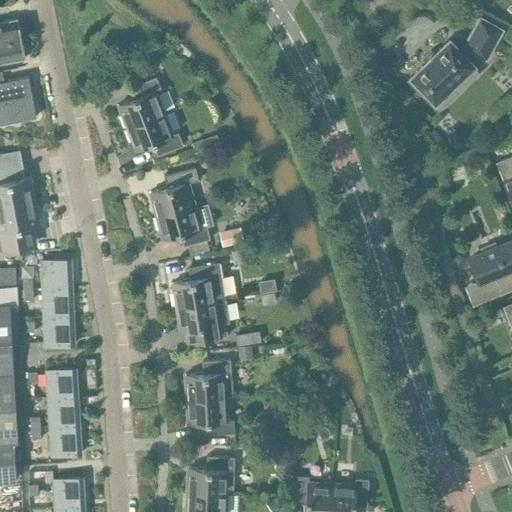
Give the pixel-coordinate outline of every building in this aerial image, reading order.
[(0,63),(25,58),(17,18),(0,21),(0,63)] [(486,57),(501,29),(480,18),(465,46),(468,48),(463,53),(451,40),(449,38),(448,40),(435,53),(434,52),(424,61),(425,62),(412,75),(410,76),(412,78),(433,100),(435,101),(436,100),(443,106),(458,92),(451,85),(472,65),(474,64),(472,62),(480,54),(486,57)] [(4,81),(2,71),(0,71),(0,124),(36,117),(29,76),(4,81)] [(127,127),(164,113),(156,91),(161,89),(156,76),(130,86),(135,98),(118,104),(127,127)] [(164,113),(127,127),(136,150),(153,143),(157,155),(183,145),(178,132),(172,134),(164,113)] [(204,138),(192,143),(196,154),(208,149),(204,138)] [(511,154),(496,161),(511,201),(511,154)] [(156,215),(195,205),(189,182),(199,180),(195,166),(164,175),(167,187),(150,192),(156,215)] [(4,167),(0,167),(0,208),(35,202),(30,176),(14,179),(7,180),(4,167)] [(497,181),(484,186),(489,197),(501,192),(497,181)] [(0,250),(1,250),(21,246),(38,243),(34,225),(40,224),(35,202),(0,208),(0,250)] [(195,205),(156,215),(163,239),(180,234),(184,246),(210,239),(207,225),(201,227),(195,205)] [(240,227),(219,231),(223,246),(243,242),(240,227)] [(511,246),(510,241),(496,247),(494,242),(481,248),(483,252),(469,258),(478,280),(465,285),(473,305),(511,288),(511,246)] [(43,290),(73,289),(72,260),(42,261),(43,290)] [(176,306),(225,298),(220,262),(188,267),(190,279),(172,282),(176,306)] [(23,289),(33,288),(32,277),(22,278),(23,289)] [(273,280),(261,282),(262,292),(274,290),(273,280)] [(20,346),(17,286),(0,286),(0,481),(14,481),(12,441),(17,441),(12,346),(20,346)] [(33,288),(23,289),(23,299),(33,299),(33,288)] [(43,317),(74,318),(73,289),(43,290),(43,317)] [(272,292),(260,293),(262,303),(273,301),(272,292)] [(225,298),(176,306),(180,330),(184,329),(186,341),(200,339),(227,335),(225,323),(229,322),(225,298)] [(511,301),(503,305),(511,325),(511,324),(511,301)] [(75,345),(74,318),(43,317),(44,346),(75,345)] [(25,332),(35,331),(35,321),(25,321),(25,332)] [(238,334),(234,335),(237,346),(248,344),(261,341),(259,330),(238,334)] [(251,345),(239,346),(239,358),(252,357),(251,345)] [(226,396),(226,397),(232,396),(230,359),(202,361),(203,373),(185,374),(186,398),(226,396)] [(293,365),(279,380),(289,390),(304,375),(293,365)] [(49,399),(79,397),(77,369),(47,371),(49,399)] [(28,383),(38,383),(37,372),(27,372),(28,383)] [(228,419),(226,397),(226,396),(186,398),(188,423),(206,422),(207,434),(234,432),(234,419),(228,419)] [(50,426),(80,426),(79,397),(49,399),(50,426)] [(30,428),(41,427),(40,416),(29,417),(30,428)] [(80,426),(50,426),(52,456),(82,454),(80,426)] [(41,427),(30,428),(31,439),(41,438),(41,427)] [(227,493),(227,494),(233,494),(234,457),(207,455),(206,468),(188,467),(187,491),(227,493)] [(330,511),(332,483),(308,482),(309,476),(295,475),(294,503),(306,503),(305,511),(330,511)] [(55,506),(85,506),(84,478),(54,480),(55,506)] [(332,483),(330,511),(354,511),(355,506),(367,506),(369,479),(355,478),(355,484),(332,483)] [(29,495),(38,494),(38,484),(28,485),(29,495)] [(225,511),(227,494),(227,493),(187,491),(185,511),(225,511)] [(274,495),(265,501),(273,511),(275,511),(283,507),(274,495)]
